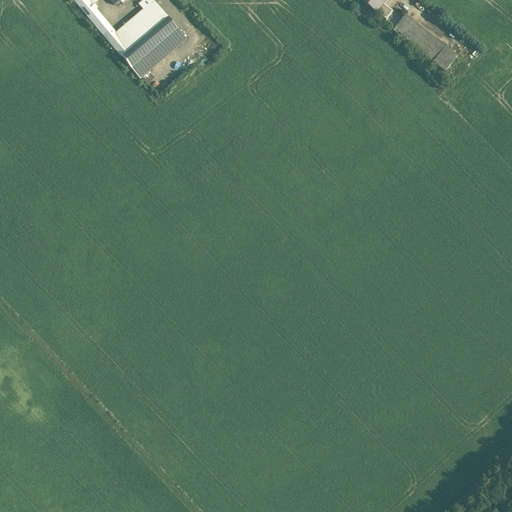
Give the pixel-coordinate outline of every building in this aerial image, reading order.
[(143,37),(129,49),(116,34),(115,33),(93,7),(93,8),(91,6),(98,0),(109,0),(115,5),(120,0),(72,0),(76,4),(77,4),(140,79),(163,60),(154,49),(143,37)] [(152,0),(143,0),(138,4),(143,10),(153,1),(152,0)] [(359,0),(375,12),(376,12),(385,20),(392,12),(382,4),(384,0),(359,0)] [(143,10),(115,33),(116,34),(129,49),(143,37),(167,17),(153,1),(143,10)] [(417,25),(405,15),(393,31),(405,40),(417,25)] [(167,17),(143,37),(154,49),(177,29),(167,17)] [(446,47),(417,25),(405,40),(433,63),(446,47)] [(177,29),(154,49),(163,60),(186,40),(177,29)] [(210,31),(199,41),(214,57),(225,46),(210,31)]
